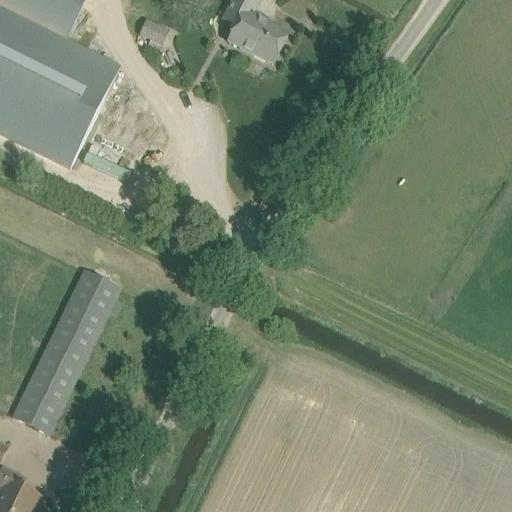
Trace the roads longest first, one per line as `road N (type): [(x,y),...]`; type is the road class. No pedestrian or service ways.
road 1 (unclassified): [(142,511),(261,283),(442,0)]
road 2 (unknown): [(79,21),(169,76),(185,100),(199,167),(218,207),(272,265)]
